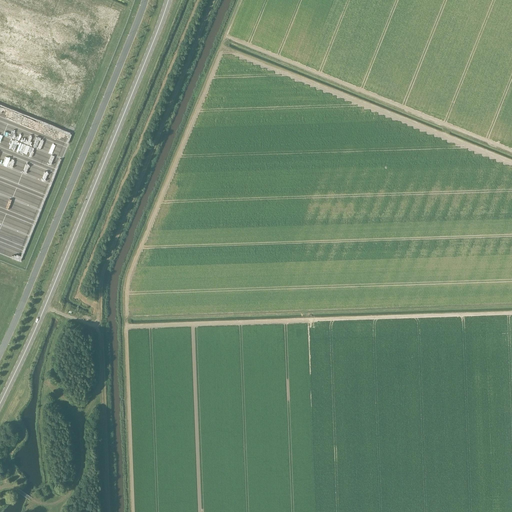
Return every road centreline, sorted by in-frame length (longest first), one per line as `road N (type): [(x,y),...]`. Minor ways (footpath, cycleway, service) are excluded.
road 1 (track): [(29,497),(59,501),(75,480),(80,421),(101,374),(97,309),(77,290),(196,0)]
road 2 (primary): [(168,0),(0,403)]
road 3 (unclassified): [(145,0),(0,352)]
road 4 (track): [(97,309),(102,270),(213,0)]
